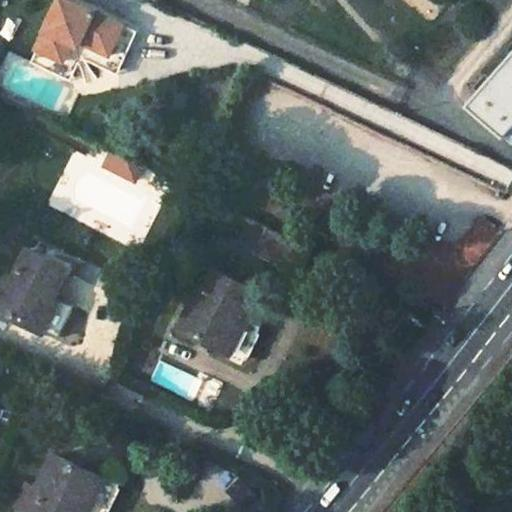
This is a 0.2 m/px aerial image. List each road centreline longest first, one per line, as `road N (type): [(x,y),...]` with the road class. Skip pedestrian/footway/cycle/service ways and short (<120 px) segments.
road 1 (primary): [(511,283),(328,511)]
road 2 (unknown): [(128,392),(331,507)]
